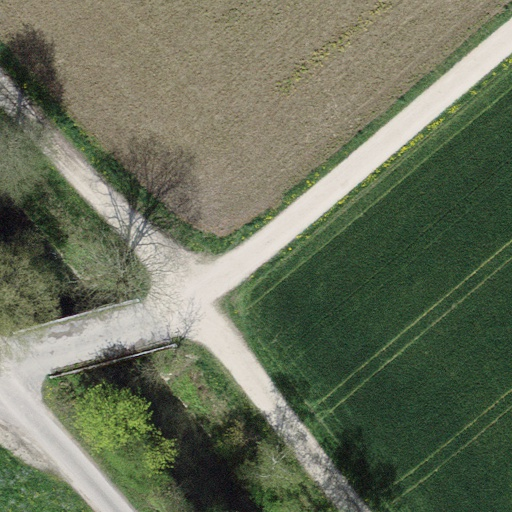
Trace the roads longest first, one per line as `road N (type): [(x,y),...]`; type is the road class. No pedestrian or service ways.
road 1 (track): [(511,32),(189,305),(3,373)]
road 2 (track): [(352,511),(0,76)]
road 3 (unclassified): [(115,511),(3,373)]
